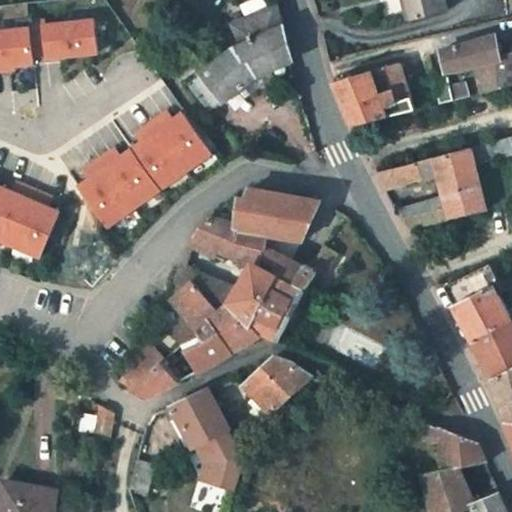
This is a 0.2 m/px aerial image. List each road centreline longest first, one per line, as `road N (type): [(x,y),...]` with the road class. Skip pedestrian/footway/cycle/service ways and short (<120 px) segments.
road 1 (residential): [(488,430),(267,346),(143,410),(75,363)]
road 2 (residential): [(75,363),(137,276),(239,179),(331,187),(353,177)]
road 3 (primary): [(353,177),(488,430)]
road 4 (primary): [(300,0),(336,145),(353,177)]
road 5 (residential): [(140,76),(39,137),(0,124)]
